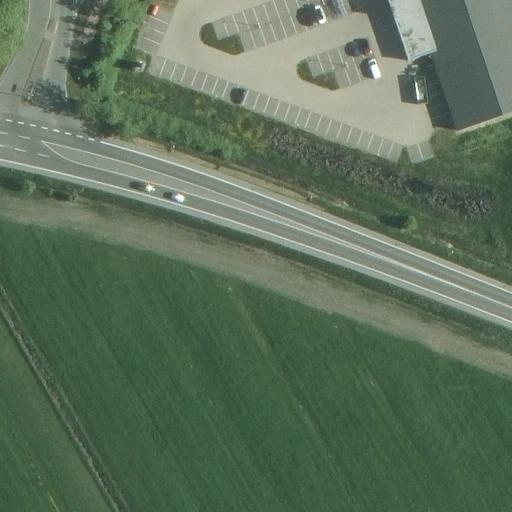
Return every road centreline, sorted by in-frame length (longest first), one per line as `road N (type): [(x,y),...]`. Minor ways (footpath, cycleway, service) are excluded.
road 1 (secondary): [(511,309),(312,229),(17,147)]
road 2 (tertiary): [(49,0),(17,147)]
